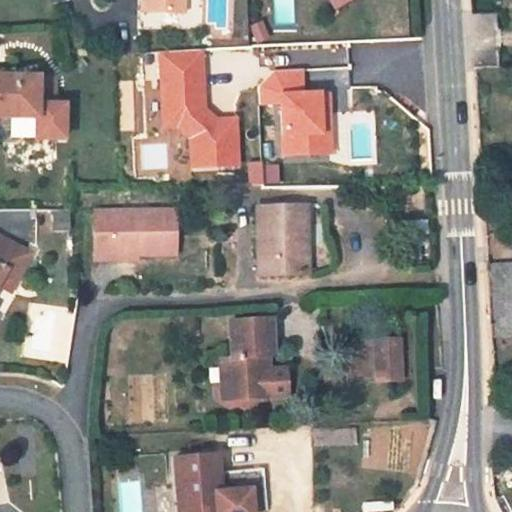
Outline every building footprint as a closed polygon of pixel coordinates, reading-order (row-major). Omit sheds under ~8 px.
[(140,0),(140,18),(178,20),(178,0),(140,0)] [(338,13),(350,5),(346,0),(334,0),(331,2),(338,13)] [(255,42),(269,37),(262,19),(249,24),(255,42)] [(207,62),(190,64),(192,77),(208,75),(207,62)] [(321,131),(318,87),(302,88),(301,67),(256,70),(258,106),(274,105),(278,157),(333,153),(331,131),(321,131)] [(0,145),(34,147),(37,83),(0,82),(0,145)] [(254,90),(226,93),(230,156),(256,155),(254,90)] [(256,212),(259,277),(307,275),(304,210),(256,212)] [(94,218),(95,262),(175,261),(174,217),(94,218)] [(53,219),(53,237),(69,237),(69,219),(53,219)] [(0,290),(6,278),(19,285),(32,262),(0,245),(0,290)] [(483,346),(510,344),(506,274),(480,275),(483,346)] [(6,278),(0,290),(0,294),(11,301),(19,285),(6,278)] [(168,321),(169,336),(181,336),(181,321),(168,321)] [(262,322),(222,323),(223,360),(218,360),(219,399),(277,397),(276,369),(258,370),(258,357),(263,357),(262,322)] [(368,342),(371,383),(395,382),(393,341),(368,342)] [(210,360),(211,399),(219,399),(218,360),(210,360)] [(440,379),(433,379),(434,400),(441,399),(440,379)] [(213,462),(170,467),(175,511),(264,511),(260,475),(216,480),(213,462)]
